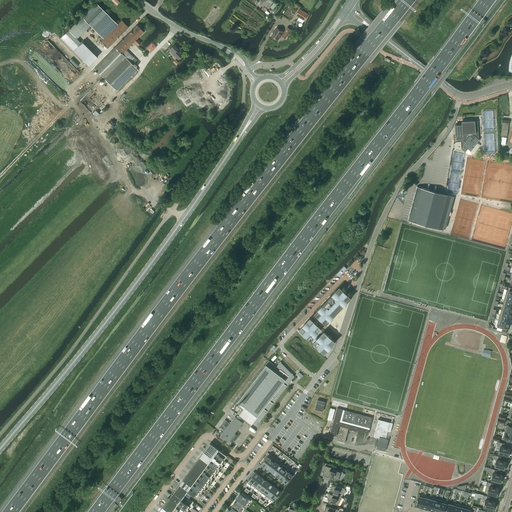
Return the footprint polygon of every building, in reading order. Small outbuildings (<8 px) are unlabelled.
[(266,0),(262,0),(259,4),(263,7),(261,10),(265,13),(273,2),(269,0),(266,0),(267,0),(266,0)] [(96,3),(82,17),(90,25),(93,28),(92,28),(103,39),(117,24),(106,14),(96,3)] [(299,9),(295,15),(300,18),(304,20),(308,14),(299,9)] [(107,48),(128,27),(121,20),(100,42),(107,48)] [(138,46),(141,43),(137,39),(144,32),(137,25),(115,47),(94,69),(116,90),(137,69),(129,62),(134,58),(126,50),(133,43),(136,46),(137,45),(138,46)] [(286,38),(291,29),(287,27),(284,33),(283,32),(276,28),(271,36),(278,40),(281,34),(282,35),(282,36),(286,38)] [(65,33),(60,38),(73,51),(78,46),(65,33)] [(145,49),(148,52),(149,53),(156,47),(153,44),(152,43),(145,49)] [(178,60),(182,56),(177,51),(178,50),(174,45),(169,50),(178,60)] [(462,125),(455,125),(455,136),(456,136),(456,140),(462,140),(463,144),(464,145),(461,148),(466,152),(468,149),(470,150),(476,143),(475,142),(478,138),(478,137),(478,121),(475,121),(461,121),(462,125)] [(411,187),(417,180),(413,176),(407,184),(411,187)] [(417,186),(408,220),(442,230),(446,228),(449,215),(450,215),(451,212),(450,212),(454,197),(417,186)] [(344,291),(339,287),(335,292),(335,291),(332,294),(333,294),(321,306),(318,308),(319,309),(315,313),(319,317),(319,318),(321,320),(322,320),(326,324),(330,319),(330,320),(333,317),(332,317),(336,313),(336,312),(336,311),(337,312),(337,311),(338,311),(339,311),(339,310),(339,309),(339,308),(340,309),(344,304),(344,305),(347,302),(346,302),(350,298),(346,294),(346,293),(344,291)] [(511,317),(511,316),(511,312),(501,309),(500,314),(511,317)] [(510,322),(511,317),(500,314),(498,319),(510,322)] [(314,322),(310,318),(306,323),(305,322),(303,325),(300,329),(304,333),(303,334),(306,336),(310,340),(321,329),(317,325),(317,324),(315,322),(314,322)] [(509,328),(510,322),(498,319),(497,324),(498,324),(497,327),(503,329),(504,326),(509,328)] [(328,336),(324,332),(313,343),(318,347),(317,347),(320,349),(324,353),(328,349),(329,349),(331,347),(331,346),(335,342),(331,338),(331,337),(328,335),(328,336)] [(276,367),(273,364),(268,361),(235,405),(242,410),(239,415),(251,425),(253,422),(257,425),(290,383),(289,382),(294,376),(280,362),(276,367)] [(323,411),(325,402),(317,400),(315,409),(323,411)] [(339,426),(340,426),(348,429),(368,434),(370,428),(372,418),(350,412),(344,410),(337,408),(333,423),(339,425),(339,426)] [(242,423),(235,417),(230,423),(226,421),(223,425),(226,427),(219,437),(230,446),(231,444),(231,443),(232,442),(236,435),(234,434),(242,423)] [(373,436),(377,437),(379,438),(380,437),(385,438),(387,431),(390,432),(393,423),(378,419),(373,436)] [(339,425),(333,423),(330,434),(336,436),(339,426),(339,425)] [(345,442),(348,429),(340,426),(336,440),(345,442)] [(511,440),(511,433),(504,432),(502,438),(507,439),(506,440),(511,441),(511,440)] [(379,441),(376,449),(379,449),(379,450),(380,451),(381,450),(385,451),(388,439),(385,438),(380,437),(379,438),(379,441)] [(509,456),(510,450),(507,449),(508,448),(504,447),(505,443),(498,442),(497,445),(500,446),(498,453),(504,454),(504,455),(509,456)] [(215,454),(219,449),(218,449),(210,443),(207,448),(215,454)] [(212,459),(214,456),(215,454),(207,448),(203,452),(212,459)] [(219,449),(215,454),(218,456),(222,459),(223,458),(224,458),(227,455),(219,449)] [(203,452),(200,457),(208,463),(210,461),(212,459),(203,452)] [(265,467),(273,456),(269,453),(267,456),(266,456),(264,458),(265,459),(261,464),(265,467)] [(505,469),(507,464),(503,463),(504,461),(500,460),(501,457),(494,455),(493,459),(496,460),(495,466),(500,468),(505,469)] [(268,469),(276,459),(273,456),(265,467),(268,469)] [(205,468),(207,465),(208,463),(200,457),(196,461),(205,468)] [(272,472),(280,462),(276,459),(268,469),(272,472)] [(196,461),(193,466),(202,472),(203,470),(205,468),(196,461)] [(276,475),(283,464),(280,462),(272,472),(274,473),(273,474),(275,475),(276,475)] [(279,477),(287,467),(283,464),(276,475),(279,477)] [(198,477),(200,474),(202,472),(193,466),(190,470),(198,477)] [(338,480),(343,472),(337,470),(338,469),(325,466),(322,475),(329,477),(329,478),(334,480),(335,479),(338,480)] [(283,480),(291,470),(287,467),(279,477),(283,480)] [(501,483),(503,477),(500,476),(500,475),(496,473),(497,470),(490,468),(489,472),(493,473),(491,479),(496,481),(501,483)] [(190,470),(186,475),(195,481),(196,479),(198,477),(190,470)] [(291,479),(293,476),(292,476),(294,473),(291,470),(283,480),(287,483),(290,478),(291,479)] [(251,485),(259,475),(255,472),(251,477),(250,476),(249,479),(247,482),(251,485)] [(186,475),(183,480),(191,486),(193,484),(195,481),(186,475)] [(260,476),(259,475),(251,485),(255,487),(262,477),(263,476),(261,475),(260,476)] [(258,490),(266,480),(262,477),(255,487),(258,490)] [(188,490),(190,488),(191,486),(183,480),(179,484),(188,490)] [(262,493),(270,483),(266,480),(258,490),(262,493)] [(498,496),(499,490),(496,489),(496,488),(492,487),(493,483),(486,481),(485,485),(487,486),(485,492),(493,494),(492,495),(498,496)] [(266,496),(273,485),(270,483),(262,493),(266,496)] [(184,495),(188,491),(188,490),(179,484),(176,489),(184,495)] [(332,484),(330,490),(331,490),(330,493),(340,496),(345,488),(332,484)] [(269,498),(277,488),(273,485),(266,496),(269,498)] [(199,492),(198,491),(194,488),(192,490),(190,488),(188,490),(188,491),(194,495),(195,496),(196,494),(197,495),(199,492)] [(276,499),(278,497),(277,496),(281,491),(277,488),(269,498),(273,501),(275,499),(276,499)] [(181,500),(181,499),(184,495),(176,489),(173,493),(181,500)] [(250,500),(240,492),(235,498),(236,498),(238,499),(236,502),(242,507),(242,506),(245,503),(247,505),(250,500)] [(178,504),(181,500),(173,493),(169,498),(178,504)] [(329,493),(327,499),(328,499),(327,502),(329,503),(329,505),(331,505),(332,503),(337,505),(338,505),(342,497),(340,496),(330,493),(329,493)] [(424,498),(425,496),(419,494),(418,497),(417,497),(416,500),(417,501),(416,506),(418,507),(421,508),(424,498)] [(494,509),(496,504),(492,503),(493,501),(489,500),(490,497),(483,495),(482,499),(485,500),(484,506),(489,508),(494,509)] [(169,498),(166,502),(174,509),(176,506),(178,504),(169,498)] [(425,508),(427,509),(430,499),(424,498),(421,508),(425,509),(425,508)] [(178,504),(180,506),(184,509),(186,508),(187,509),(189,506),(181,499),(181,500),(178,504)] [(435,501),(430,499),(427,509),(429,510),(432,511),(435,501)] [(436,511),(438,511),(441,500),(436,499),(435,501),(432,511),(436,511)] [(444,511),(447,502),(441,500),(438,511),(444,511)] [(242,507),(236,502),(235,501),(233,503),(232,503),(231,505),(232,505),(231,506),(232,507),(230,509),(230,510),(233,511),(238,511),(239,511),(240,511),(241,511),(244,508),(242,506),(242,507)] [(174,509),(166,502),(162,507),(169,511),(171,511),(172,511),(174,509)] [(457,511),(460,505),(454,503),(454,505),(451,511),(457,511)]
